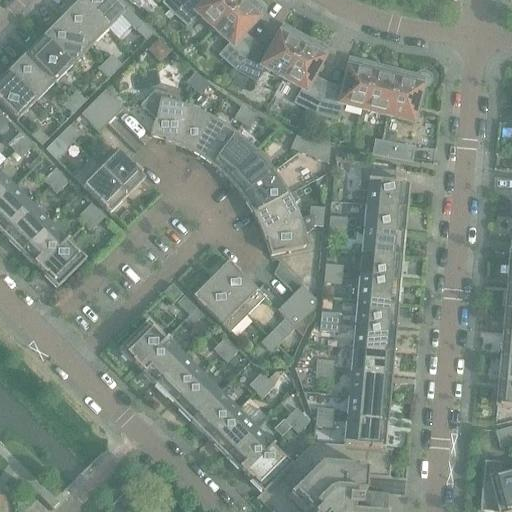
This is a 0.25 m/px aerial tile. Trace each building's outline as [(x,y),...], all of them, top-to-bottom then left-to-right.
[(127,12),(115,0),(80,0),(78,2),(107,31),(118,41),(131,27),(136,32),(142,25),(128,11),(127,12)] [(167,0),(163,5),(175,16),(189,0),(167,0)] [(213,30),(240,0),(207,0),(202,6),(195,0),(189,0),(175,16),(187,27),(197,16),(213,30)] [(239,40),(257,20),(263,14),(248,0),(240,0),(213,30),(230,45),(219,57),(236,72),(251,51),(239,40)] [(107,31),(78,2),(66,15),(61,20),(63,22),(90,49),(107,31)] [(63,22),(61,20),(51,29),(42,38),(71,67),(90,49),(63,22)] [(152,36),(142,25),(136,32),(146,42),(152,36)] [(282,80),(305,40),(283,27),(278,35),(279,35),(266,59),(251,51),(236,72),(256,83),(263,69),(282,80)] [(71,67),(42,38),(30,50),(25,55),(54,84),(71,67)] [(158,41),(158,40),(147,51),(159,64),(170,53),(158,41)] [(309,83),(322,60),(323,60),(327,52),(305,40),(282,80),(302,91),(294,104),(314,115),(324,91),(309,83)] [(54,84),(25,55),(7,73),(36,103),(54,85),(54,84)] [(121,67),(111,57),(104,63),(114,73),(121,67)] [(363,112),(374,67),(349,61),(347,69),(348,69),(341,95),(324,91),(314,115),(338,121),(341,106),(363,112)] [(114,73),(104,63),(98,70),(108,80),(114,73)] [(387,118),(398,73),(397,73),(396,76),(391,74),(392,71),(374,67),(363,112),(387,118)] [(36,103),(7,73),(0,80),(0,104),(17,121),(36,103)] [(412,124),(420,89),(422,89),(425,89),(428,87),(429,84),(429,80),(428,77),(425,75),(422,74),(419,75),(416,78),(398,73),(387,118),(412,124)] [(193,91),(201,80),(194,74),(185,85),(193,91)] [(241,93),(247,82),(236,75),(230,87),(241,93)] [(200,97),(209,86),(201,80),(193,91),(200,97)] [(123,110),(105,91),(97,100),(115,118),(123,110)] [(86,102),(75,92),(69,99),(79,109),(86,102)] [(172,147),(186,108),(173,104),(175,98),(155,92),(140,108),(155,121),(154,123),(153,123),(150,138),(164,142),(164,144),(172,147)] [(79,109),(69,99),(62,106),(72,116),(79,109)] [(115,118),(97,100),(88,108),(107,126),(115,118)] [(107,126),(88,108),(80,116),(99,135),(107,126)] [(193,153),(211,119),(186,108),(172,147),(178,149),(192,155),(193,153)] [(242,125),(249,113),(241,108),(233,120),(242,125)] [(249,130),(257,118),(249,113),(242,125),(249,130)] [(311,123),(300,117),(294,129),(295,129),(306,135),(311,123)] [(210,167),(234,134),(211,119),(193,153),(192,155),(205,163),(210,167)] [(79,137),(69,127),(63,134),(73,144),(79,137)] [(48,140),(38,130),(31,137),(41,147),(48,140)] [(385,132),(382,144),(388,145),(394,146),(396,134),(385,132)] [(14,153),(26,141),(19,134),(7,147),(14,153)] [(73,144),(63,134),(56,140),(66,151),(73,144)] [(226,181),(255,152),(234,134),(210,167),(222,177),(226,181)] [(299,154),(305,141),(295,137),(290,150),(299,154)] [(20,160),(33,148),(26,141),(14,153),(20,160)] [(386,159),(388,145),(382,144),(374,142),(371,156),(378,157),(386,159)] [(328,166),(329,150),(313,145),(307,158),(328,166)] [(386,159),(410,163),(413,150),(394,146),(388,145),(386,159)] [(141,176),(134,169),(133,169),(115,151),(98,169),(124,195),(127,198),(144,180),(140,176),(141,176)] [(240,198),(273,173),(255,152),(226,181),(233,188),(240,198)] [(124,195),(98,169),(91,162),(73,180),(98,205),(104,212),(105,211),(109,215),(121,203),(127,198),(124,195)] [(49,189),(62,177),(55,170),(43,182),(49,189)] [(406,211),(408,186),(403,185),(403,184),(394,184),(395,173),(369,170),(368,182),(367,182),(366,184),(367,184),(365,208),(406,211)] [(288,196),(273,173),(240,198),(249,210),(252,216),(288,196)] [(0,202),(13,189),(0,175),(0,202)] [(56,196),(68,183),(62,177),(49,189),(56,196)] [(13,189),(0,202),(0,233),(2,236),(31,207),(13,189)] [(299,221),(288,196),(252,216),(256,224),(261,235),(299,221)] [(85,225),(97,212),(91,205),(78,218),(85,225)] [(20,254),(49,225),(31,207),(2,236),(20,254)] [(307,248),(304,236),(308,235),(313,231),(313,228),(322,228),(324,210),(309,208),(309,218),(299,221),(261,235),(264,244),(266,243),(270,257),(285,254),(284,253),(307,248)] [(404,234),(406,211),(365,208),(363,231),(404,234)] [(91,231),(104,219),(97,212),(85,225),(91,231)] [(346,229),(346,220),(329,218),(328,228),(346,229)] [(39,271),(67,242),(66,241),(66,242),(49,225),(20,254),(33,266),(39,271)] [(345,239),(346,229),(328,228),(327,237),(345,239)] [(402,259),(403,242),(404,234),(363,231),(361,255),(402,259)] [(56,290),(85,261),(67,243),(68,242),(67,242),(39,271),(44,276),(43,277),(56,290)] [(399,282),(402,259),(361,255),(359,279),(399,282)] [(246,318),(264,300),(227,263),(210,281),(246,318)] [(341,277),(342,268),(325,266),(324,276),(341,277)] [(341,287),(341,277),(324,276),(323,285),(341,287)] [(315,302),(312,298),(316,294),(317,282),(313,277),(306,277),(302,281),(301,287),(293,296),(311,314),(315,310),(315,302)] [(397,306),(399,290),(399,282),(359,279),(357,303),(397,306)] [(246,318),(210,281),(192,299),(196,303),(203,310),(203,309),(229,335),(246,318)] [(182,296),(171,286),(162,294),(173,305),(182,296)] [(311,314),(293,296),(284,304),(303,322),(311,314)] [(196,310),(190,304),(183,298),(176,305),(189,317),(196,310)] [(395,330),(397,306),(357,303),(354,327),(395,330)] [(303,322),(284,304),(276,312),(294,330),(303,322)] [(190,329),(203,317),(196,310),(189,317),(183,323),(190,329)] [(337,325),(338,315),(320,314),(320,323),(337,325)] [(132,364),(137,369),(165,340),(147,322),(118,351),(131,364),(132,364)] [(336,334),(337,325),(320,323),(319,333),(336,334)] [(302,338),(307,327),(306,326),(298,334),(302,338)] [(393,354),(394,337),(395,330),(354,327),(352,350),(393,354)] [(284,341),(274,331),(267,338),(277,348),(284,341)] [(511,360),(511,336),(504,335),(502,359),(511,360)] [(277,348),(267,338),(260,345),(270,355),(277,348)] [(219,358),(232,346),(225,339),(212,352),(219,358)] [(154,387),(183,358),(166,342),(167,341),(166,340),(165,340),(137,369),(142,374),(142,375),(154,387)] [(226,365),(238,352),(232,346),(219,358),(226,365)] [(391,378),(393,354),(352,350),(350,374),(391,378)] [(172,405),(201,376),(183,358),(154,387),(172,405)] [(511,384),(511,360),(502,359),(500,383),(511,384)] [(333,373),(334,363),(316,362),(315,371),(333,373)] [(332,382),(333,373),(315,371),(314,381),(332,382)] [(389,402),(390,385),(391,378),(350,374),(348,398),(389,402)] [(255,394),(267,382),(260,375),(248,387),(255,394)] [(190,423),(219,394),(201,376),(172,405),(190,423)] [(261,401),(274,388),(267,382),(255,394),(261,401)] [(511,384),(500,383),(498,408),(503,408),(503,409),(511,410),(511,384)] [(208,441),(237,412),(219,394),(190,423),(208,441)] [(386,426),(389,402),(348,398),(346,422),(386,426)] [(290,429),(303,417),(296,410),(284,423),(290,429)] [(333,421),(334,411),(316,410),(315,419),(333,421)] [(226,459),(255,430),(237,412),(208,441),(226,459)] [(297,436),(309,424),(303,417),(290,429),(297,436)] [(332,430),(333,421),(315,419),(314,429),(332,430)] [(384,450),(386,433),(386,426),(346,422),(344,445),(343,445),(343,447),(384,450)] [(244,476),(272,448),(255,430),(226,459),(238,471),(239,470),(244,476)] [(510,447),(505,431),(496,433),(500,450),(510,447)] [(364,493),(366,478),(389,480),(390,478),(389,478),(389,473),(390,473),(390,471),(389,471),(391,452),(392,452),(392,451),(384,450),(343,447),(313,444),(291,466),(262,495),(256,500),(257,501),(258,501),(269,511),(384,511),(385,509),(377,508),(378,494),(364,493)] [(262,495),(291,466),(272,448),(244,476),(249,481),(249,482),(262,495)] [(511,511),(511,472),(503,475),(500,464),(486,463),(481,511),(511,511)]
